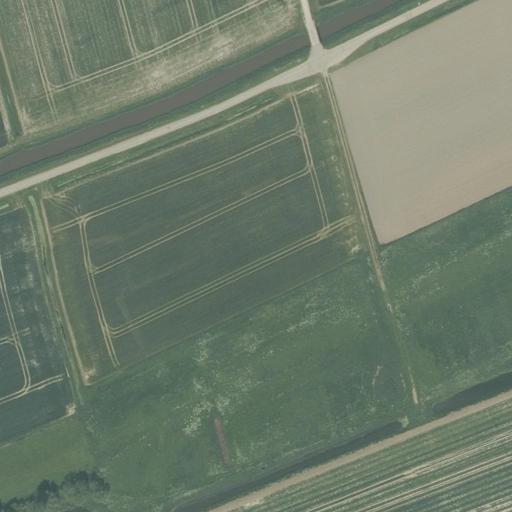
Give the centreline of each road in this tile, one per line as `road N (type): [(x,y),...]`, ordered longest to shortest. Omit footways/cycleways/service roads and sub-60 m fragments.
road 1 (unclassified): [(0,193),(321,60)]
road 2 (track): [(321,60),(374,252)]
road 3 (unclassified): [(321,60),(441,0)]
